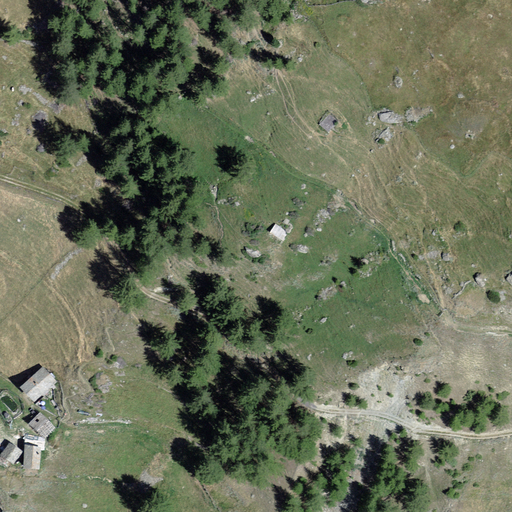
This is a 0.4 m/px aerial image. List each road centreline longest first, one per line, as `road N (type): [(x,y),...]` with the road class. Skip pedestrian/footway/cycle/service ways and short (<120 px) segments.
road 1 (track): [(511,433),(457,435),(315,407),(207,314),(152,294),(86,210),(0,175)]
road 2 (track): [(70,202),(64,242),(47,271),(68,356),(0,375)]
